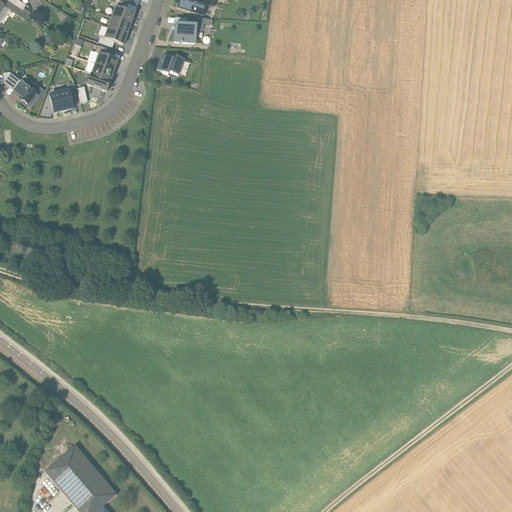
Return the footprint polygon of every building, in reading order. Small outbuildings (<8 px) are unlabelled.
[(25,22),(29,15),(4,0),(0,0),(0,12),(3,7),(25,22)] [(4,0),(29,15),(30,14),(24,9),(26,6),(16,0),(4,0)] [(179,0),(177,8),(203,16),(206,6),(213,8),(215,0),(179,0)] [(112,18),(130,25),(134,14),(126,11),(128,5),(116,1),(114,7),(115,8),(112,18)] [(74,10),(81,13),(84,6),(77,3),(74,10)] [(108,28),(127,35),(130,25),(112,18),(108,28)] [(186,19),(186,26),(175,25),(175,32),(171,32),(166,43),(198,45),(198,33),(204,33),(207,20),(186,19)] [(127,35),(108,28),(104,39),(100,37),(98,44),(112,49),(114,43),(123,46),(127,35)] [(43,40),(49,43),(53,37),(46,33),(43,40)] [(75,45),(80,48),(83,41),(77,39),(75,45)] [(95,64),(114,71),(117,61),(109,58),(111,51),(97,46),(94,53),(98,55),(95,64)] [(175,57),(173,60),(162,56),(156,71),(168,76),(169,73),(178,76),(184,60),(175,57)] [(64,66),(71,68),(73,61),(67,59),(64,66)] [(95,64),(91,75),(110,81),(114,71),(95,64)] [(110,81),(91,75),(90,74),(86,85),(107,93),(111,82),(110,81)] [(29,108),(39,96),(21,82),(13,92),(20,97),(18,99),(21,101),(20,103),(26,107),(27,106),(29,108)] [(72,110),(70,105),(77,103),(72,85),(66,87),(67,92),(48,97),(53,115),(56,114),(56,112),(59,111),(60,113),(67,111),(72,110)] [(80,105),(87,103),(83,88),(76,90),(80,105)] [(107,511),(103,507),(117,495),(75,446),(44,472),(77,511),(107,511)]
